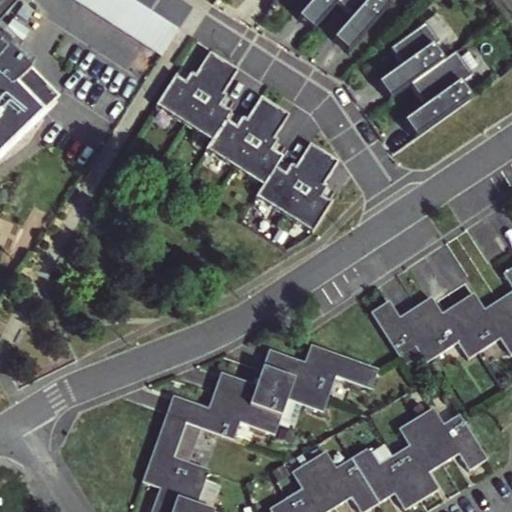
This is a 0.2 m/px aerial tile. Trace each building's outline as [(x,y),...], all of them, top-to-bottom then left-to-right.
[(127,0),(74,0),(74,1),(161,57),(178,33),(127,0)] [(261,0),(272,10),(280,0),(261,0)] [(314,0),(315,1),(297,21),(312,34),(337,6),(342,0),(314,0)] [(353,20),(332,43),(347,56),(391,6),(384,0),(342,0),(337,6),(353,20)] [(376,88),(387,104),(409,89),(442,64),(431,50),(437,46),(423,27),(388,52),(401,70),(376,88)] [(0,178),(2,177),(0,175),(0,163),(4,158),(17,172),(69,124),(66,119),(79,108),(54,81),(4,39),(0,44),(0,178)] [(425,109),(403,125),(414,142),(471,101),(460,86),(471,78),(454,55),(442,64),(409,89),(425,109)] [(156,109),(184,127),(223,65),(209,56),(195,79),(190,76),(184,85),(175,79),(156,109)] [(223,97),(237,74),(223,65),(184,127),(211,144),(226,124),(231,115),(220,108),(226,99),(223,97)] [(211,144),(206,152),(235,171),(240,163),(274,110),(260,101),(246,123),(242,120),(235,130),(226,124),(211,144)] [(274,141),(288,119),(274,110),(240,163),(235,171),(263,188),(276,171),(283,160),(271,153),(278,143),(274,141)] [(256,199),(284,218),(324,157),(310,148),(295,170),(291,167),(285,177),(276,171),(263,188),(256,199)] [(324,157),(284,218),(313,237),(332,207),(321,200),(327,191),(323,188),(338,166),(324,157)] [(368,316),(396,360),(412,350),(422,365),(456,343),(467,360),(498,340),(509,357),(511,354),(511,269),(502,276),(511,291),(511,292),(482,312),(471,295),(440,315),(430,299),(398,319),(388,303),(368,316)] [(210,511),(196,506),(209,473),(173,460),(186,426),(234,444),(241,425),(275,439),(288,404),(321,417),(335,381),(369,394),(376,375),(310,349),(303,366),(269,353),(255,388),(222,375),(208,411),(173,398),(142,483),(160,490),(151,511),(210,511)] [(329,511),(350,499),(358,511),(368,511),(393,496),(402,511),(404,511),(436,492),(426,475),(455,457),(466,474),(484,463),(456,420),(442,428),(431,410),(397,432),(408,449),(378,468),(367,449),(335,470),(324,453),(291,474),(301,490),(268,511),(329,511)]
